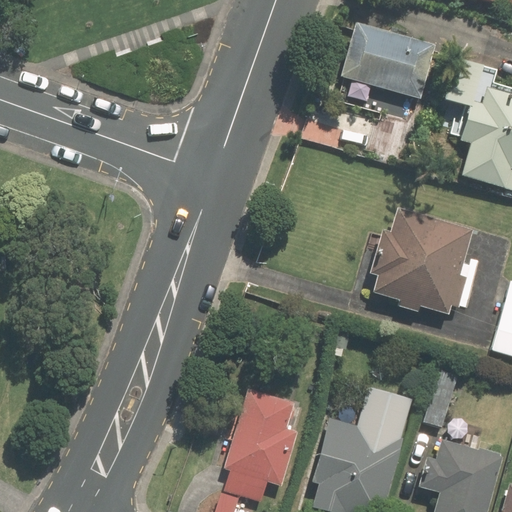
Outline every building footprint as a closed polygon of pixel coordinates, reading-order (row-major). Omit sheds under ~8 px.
[(438,44),(359,22),(337,102),(415,124),(438,44)] [(474,142),(466,176),(511,188),(511,86),(492,82),(488,102),(478,100),(469,141),(474,142)] [(420,129),(398,123),(393,143),(415,149),(420,129)] [(384,267),(376,291),(458,316),(474,265),(464,262),(475,228),(403,205),(396,227),(389,224),(376,264),(384,267)] [(511,280),(510,280),(493,350),(511,354),(511,280)] [(386,511),(417,395),(372,383),(362,424),(329,415),(314,477),(323,480),(317,506),(339,511),(386,511)] [(269,480),(284,484),(301,430),(292,427),(299,402),(250,387),(226,466),(232,468),(226,489),(221,488),(213,511),(236,511),(242,494),(263,501),(269,480)] [(441,489),(434,511),(487,511),(504,452),(445,436),(439,457),(427,454),(419,484),(441,489)] [(502,511),(511,511),(511,478),(511,479),(502,511)]
